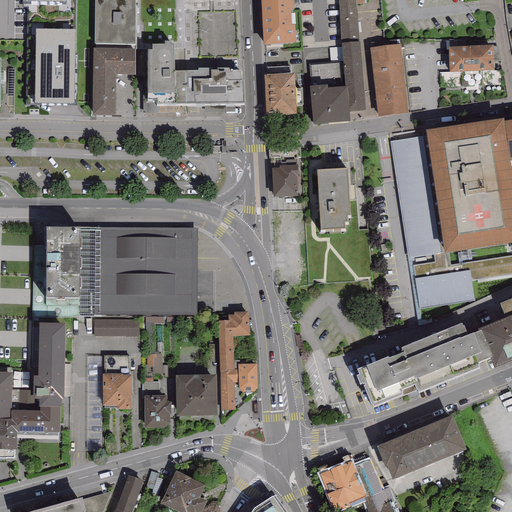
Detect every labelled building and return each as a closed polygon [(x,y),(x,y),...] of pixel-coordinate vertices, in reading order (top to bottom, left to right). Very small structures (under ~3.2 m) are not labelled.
[(69,0),(18,0),(18,9),(70,10),(69,0)] [(95,0),(95,44),(135,44),(135,0),(95,0)] [(290,0),(261,0),(263,44),(295,43),(293,0),(290,0)] [(338,0),(342,42),(360,41),(357,3),(356,0),(338,0)] [(236,11),(198,12),(199,57),(237,56),(236,11)] [(23,27),(9,27),(8,42),(22,43),(23,27)] [(80,29),(32,28),(31,110),(78,111),(80,29)] [(241,79),(241,70),(230,70),(230,68),(217,68),(217,70),(210,70),(210,68),(198,68),(198,70),(174,70),(174,44),(170,44),(170,41),(164,41),(164,44),(152,44),(152,50),(147,50),(147,100),(156,99),(156,103),(243,102),(243,79),(241,79)] [(360,41),(342,42),(345,87),(347,86),(349,111),(365,110),(360,41)] [(370,49),(378,118),(408,115),(400,46),(370,49)] [(493,47),(448,49),(449,74),(494,72),(494,62),(493,47)] [(498,47),(493,47),(494,62),(501,61),(498,47)] [(135,49),(93,48),(92,115),(116,116),(116,75),(135,75),(135,49)] [(342,87),(340,62),(308,64),(310,86),(327,85),(328,88),(342,87)] [(297,117),(294,76),(264,78),(266,118),(297,117)] [(327,85),(310,86),(313,124),(350,122),(349,111),(347,86),(345,87),(342,87),(328,88),(327,85)] [(390,141),(410,258),(417,311),(475,300),(472,284),(511,277),(511,256),(450,265),(449,256),(511,247),(511,176),(510,166),(511,165),(511,124),(504,126),(504,123),(425,134),(426,136),(390,141)] [(297,167),(279,168),(279,170),(272,170),(273,199),(298,199),(297,167)] [(348,172),(317,173),(321,234),(345,232),(344,225),(348,224),(348,219),(350,219),(348,172)] [(100,229),(100,232),(100,302),(100,315),(197,316),(197,229),(100,229)] [(100,315),(100,302),(100,232),(46,232),(46,246),(45,302),(79,302),(79,318),(100,318),(100,315)] [(45,302),(46,246),(33,246),(33,318),(79,318),(79,302),(45,302)] [(248,313),(234,314),(234,316),(228,317),(228,322),(218,323),(220,372),(234,372),(234,371),(238,370),(238,365),(237,361),(234,362),(233,338),(250,337),(248,313)] [(479,334),(479,335),(482,334),(493,361),(490,362),(494,372),(511,365),(511,319),(478,333),(479,334)] [(140,321),(94,321),(93,338),(140,338),(140,321)] [(65,327),(40,327),(38,380),(34,380),(33,391),(11,391),(12,375),(0,374),(0,459),(14,460),(15,452),(16,452),(17,434),(60,435),(60,411),(62,411),(62,403),(63,403),(65,327)] [(490,362),(493,361),(482,334),(479,335),(479,334),(467,339),(464,329),(462,329),(461,327),(401,352),(403,356),(388,362),(388,361),(366,370),(357,373),(359,378),(357,380),(360,388),(363,387),(371,408),(372,408),(373,411),(403,398),(402,397),(416,392),(417,394),(417,393),(419,396),(479,371),(478,369),(479,368),(478,366),(490,362)] [(257,365),(238,366),(238,370),(239,384),(239,390),(242,394),(254,393),(257,389),(257,365)] [(234,372),(220,372),(221,412),(235,411),(234,384),(239,384),(238,370),(234,371),(234,372)] [(122,376),(102,376),(103,408),(117,408),(117,411),(131,411),(131,377),(122,377),(122,376)] [(216,377),(176,378),(176,419),(217,418),(216,377)] [(145,397),(145,429),(166,429),(170,424),(170,416),(171,416),(171,403),(166,403),(166,397),(145,397)] [(466,450),(452,415),(376,446),(384,467),(387,466),(393,480),(466,450)] [(104,419),(89,420),(90,451),(105,450),(104,419)] [(369,461),(353,468),(368,502),(364,504),(367,511),(393,511),(390,503),(393,502),(388,488),(382,491),(369,461)] [(352,463),(320,476),(328,496),(326,497),(332,511),(343,511),(364,504),(368,502),(353,468),(352,463)] [(205,487),(175,473),(160,505),(174,511),(202,511),(207,504),(199,500),(205,487)] [(131,511),(143,482),(128,476),(114,511),(131,511)] [(103,511),(110,493),(82,502),(84,511),(103,511)] [(281,511),(272,500),(254,511),(253,511),(281,511)] [(84,511),(82,502),(43,511),(84,511)]
